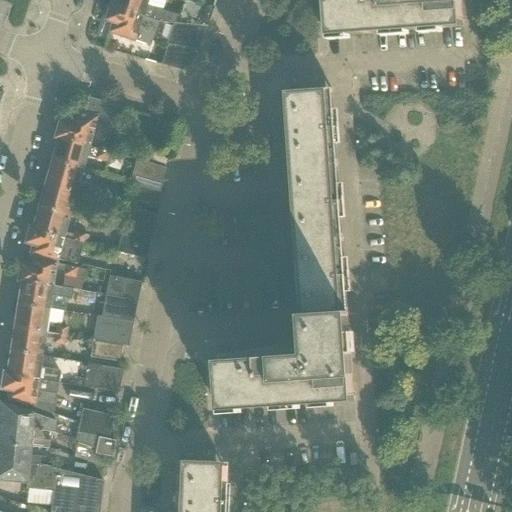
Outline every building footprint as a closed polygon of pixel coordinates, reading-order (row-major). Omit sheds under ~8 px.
[(116,0),(114,6),(158,21),(158,23),(161,24),(169,24),(173,14),(164,11),(145,5),(146,0),(116,0)] [(325,0),(328,37),(462,28),(460,0),(325,0)] [(179,16),(177,24),(206,26),(213,7),(193,3),(184,1),(181,12),(179,16)] [(150,46),(158,23),(158,21),(114,6),(111,5),(106,20),(114,23),(110,32),(150,46)] [(177,24),(172,24),(165,45),(198,50),(206,26),(177,24)] [(289,92),(285,92),(290,168),(295,167),(331,165),(338,164),(333,89),(326,89),(289,92)] [(123,109),(97,102),(97,103),(99,103),(97,107),(86,104),(82,117),(68,116),(65,125),(57,123),(53,137),(88,147),(94,126),(111,127),(116,108),(122,110),(123,109)] [(108,153),(88,148),(88,147),(53,137),(53,138),(57,139),(54,148),(52,148),(49,160),(82,169),(86,156),(105,162),(108,153)] [(147,152),(143,163),(164,168),(167,157),(147,152)] [(48,174),(45,184),(96,198),(98,189),(89,186),(90,185),(79,181),(82,169),(49,160),(45,173),(48,174)] [(133,172),(131,178),(161,186),(165,168),(164,168),(143,163),(136,161),(133,172)] [(295,167),(290,168),(295,242),(300,241),(336,239),(343,238),(338,164),(331,165),(295,167)] [(40,194),(36,206),(69,215),(74,198),(83,201),(82,205),(92,208),(93,207),(96,198),(45,184),(42,194),(40,194)] [(128,200),(156,209),(160,192),(133,185),(128,200)] [(32,229),(32,230),(63,239),(82,244),(85,234),(74,231),(73,235),(65,232),(69,215),(36,206),(33,219),(35,219),(34,224),(32,229)] [(131,208),(124,231),(150,238),(155,214),(131,208)] [(29,229),(25,243),(32,246),(30,253),(49,259),(56,260),(57,261),(76,265),(82,244),(63,239),(32,230),(32,229),(29,228),(29,229)] [(150,238),(124,231),(118,253),(144,260),(150,238)] [(300,241),(295,242),(300,318),(348,314),(343,238),(336,239),(300,241)] [(20,265),(18,280),(21,281),(53,286),(56,271),(64,273),(63,276),(75,278),(76,268),(62,266),(29,258),(28,267),(20,265)] [(108,277),(105,295),(137,302),(141,284),(141,283),(108,277)] [(18,291),(16,304),(49,309),(51,300),(51,296),(71,299),(72,290),(53,287),(53,286),(21,281),(20,291),(18,291)] [(105,295),(101,317),(132,322),(137,302),(105,295)] [(16,317),(14,327),(66,335),(67,327),(56,325),(55,328),(47,327),(49,309),(16,304),(14,317),(16,317)] [(303,356),(217,362),(220,411),(242,410),(274,408),(300,406),(313,405),(334,404),(354,402),(351,354),(355,354),(355,352),(354,333),(350,333),(349,331),(348,314),(300,318),(301,334),(303,356)] [(92,339),(122,344),(128,345),(132,322),(101,317),(101,318),(96,317),(92,339)] [(11,338),(9,350),(42,356),(45,339),(53,340),(53,344),(64,346),(66,335),(14,327),(13,338),(11,338)] [(122,344),(92,339),(89,356),(119,361),(122,344)] [(9,350),(7,363),(8,363),(7,374),(37,379),(38,379),(38,381),(57,384),(59,371),(47,369),(40,368),(42,355),(9,350)] [(86,364),(82,387),(117,393),(121,370),(86,364)] [(3,373),(1,388),(9,389),(7,399),(27,402),(33,403),(32,408),(52,415),(54,406),(55,396),(57,384),(38,381),(38,379),(37,379),(7,374),(3,373)] [(0,402),(0,427),(49,432),(54,434),(55,424),(56,422),(33,414),(0,402)] [(82,409),(78,424),(79,424),(77,432),(98,437),(108,439),(113,416),(82,409)] [(89,448),(95,449),(98,437),(77,432),(79,424),(78,424),(75,440),(77,441),(77,443),(89,448)] [(0,427),(0,444),(30,447),(48,449),(48,440),(49,432),(0,427)] [(98,437),(95,449),(94,453),(111,458),(115,441),(108,439),(98,437)] [(77,443),(74,455),(87,458),(89,448),(77,443)] [(0,444),(0,461),(47,466),(48,457),(29,456),(30,447),(0,444)] [(0,461),(0,480),(8,481),(26,482),(25,489),(44,491),(44,489),(52,489),(54,469),(47,466),(0,461)] [(180,461),(175,461),(173,511),(221,511),(223,463),(216,463),(180,461)] [(74,463),(72,468),(83,471),(84,465),(74,463)] [(52,489),(50,511),(98,511),(102,481),(54,469),(52,489)]
